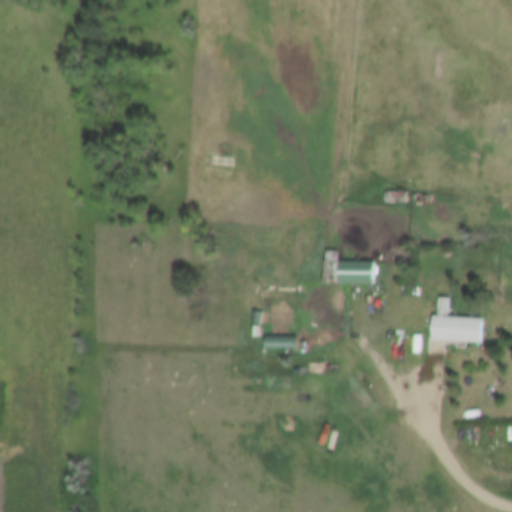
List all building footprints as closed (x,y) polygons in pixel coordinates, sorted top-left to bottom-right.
[(387,193),(408,193),(408,204),(387,204),(387,193)] [(414,197),(429,197),(429,204),(414,205),(414,197)] [(377,263),(377,286),(328,286),(328,252),(341,252),(341,263),(377,263)] [(450,318),(487,320),(486,344),(436,342),(437,317),(439,317),(440,300),(451,300),(450,318)] [(253,328),(262,328),(262,338),(253,338),(253,328)] [(267,339),(299,339),(299,354),(267,354),(267,339)]
